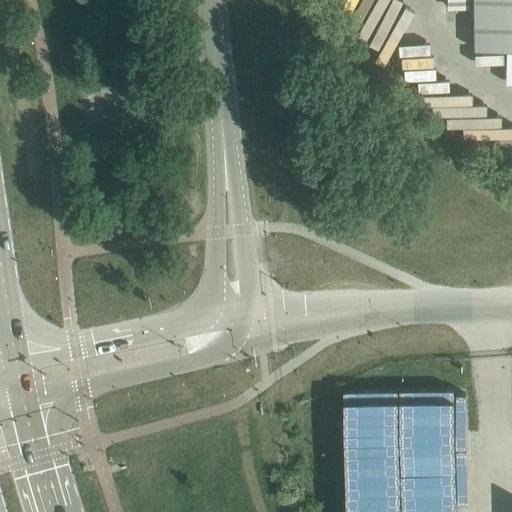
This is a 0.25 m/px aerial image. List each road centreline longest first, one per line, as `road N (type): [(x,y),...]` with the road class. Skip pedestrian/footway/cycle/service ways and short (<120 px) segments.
road 1 (unclassified): [(192,362),(433,306)]
road 2 (unclassified): [(223,143),(215,280),(207,304),(179,324)]
road 3 (unclassified): [(433,306),(246,312)]
road 4 (unclassified): [(24,402),(192,362)]
road 5 (unclassified): [(246,312),(236,190),(223,143)]
road 6 (unclassified): [(179,324),(17,361)]
road 7 (unclassified): [(223,143),(211,0)]
